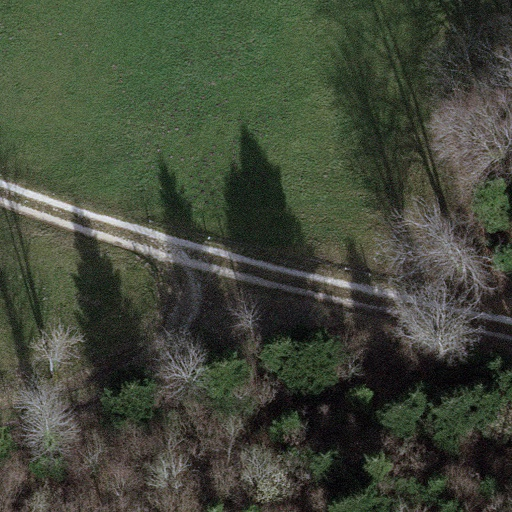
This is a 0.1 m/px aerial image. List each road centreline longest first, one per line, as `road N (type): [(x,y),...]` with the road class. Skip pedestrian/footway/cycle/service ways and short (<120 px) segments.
road 1 (track): [(511,334),(208,269),(0,199)]
road 2 (track): [(208,269),(143,370),(0,413)]
